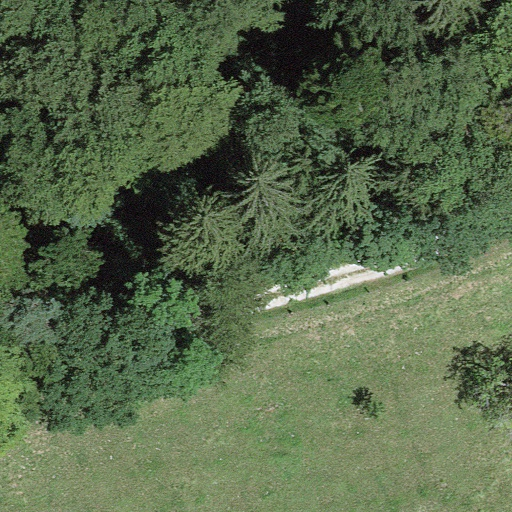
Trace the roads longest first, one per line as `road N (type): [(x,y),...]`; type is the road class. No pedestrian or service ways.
road 1 (track): [(0,395),(198,311),(511,211)]
road 2 (track): [(0,217),(140,196),(511,89)]
